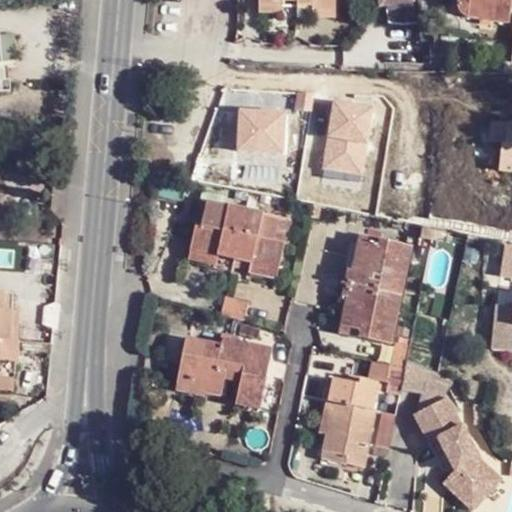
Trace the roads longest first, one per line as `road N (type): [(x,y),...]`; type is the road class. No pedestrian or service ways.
road 1 (secondary): [(119,0),(83,424)]
road 2 (residential): [(368,511),(83,424)]
